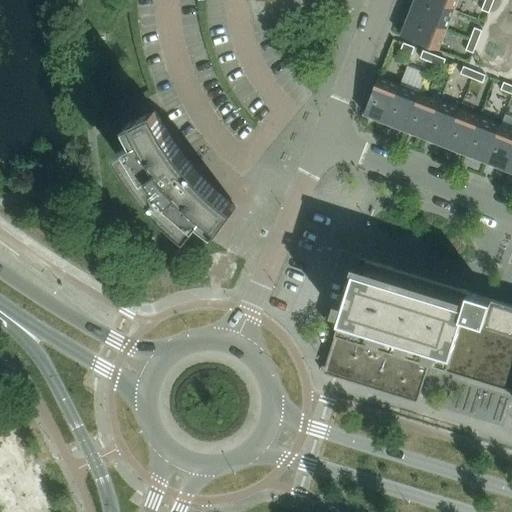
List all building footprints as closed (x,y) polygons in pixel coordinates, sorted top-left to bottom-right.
[(446,30),(454,10),(429,0),(414,0),(409,15),(446,30)] [(429,0),(454,10),(457,0),(429,0)] [(493,1),(490,0),(485,0),(482,10),(489,13),(493,1)] [(438,50),(446,30),(409,15),(401,36),(438,50)] [(475,27),(470,39),(478,42),(482,30),(475,27)] [(478,42),(470,39),(466,50),(473,53),(478,42)] [(415,47),(403,42),(400,50),(412,54),(415,47)] [(434,55),(423,50),(420,58),(432,62),(434,55)] [(434,55),(432,62),(443,66),(446,59),(434,55)] [(475,71),(463,66),(460,73),(472,78),(475,71)] [(486,75),(475,71),(472,78),(483,82),(486,75)] [(364,114),(384,122),(399,85),(379,77),(364,114)] [(511,93),(511,85),(504,82),(501,89),(511,94),(511,93)] [(384,122),(405,130),(419,93),(399,85),(384,122)] [(405,130),(425,138),(439,101),(419,93),(405,130)] [(425,138),(445,146),(459,109),(439,101),(425,138)] [(182,152),(179,148),(174,141),(168,131),(162,120),(160,117),(156,109),(127,123),(136,141),(117,151),(121,158),(123,162),(127,168),(132,175),(134,178),(138,184),(143,191),(148,197),(151,200),(159,209),(167,218),(176,226),(182,232),(189,237),(202,220),(218,232),(237,206),(229,200),(221,194),(214,187),(207,180),(200,173),(193,166),(187,158),(182,152)] [(445,146),(465,153),(480,117),(459,109),(445,146)] [(465,153),(485,161),(500,125),(480,117),(465,153)] [(485,161),(506,169),(511,153),(511,129),(500,125),(485,161)] [(511,304),(359,257),(335,334),(338,335),(327,371),(411,397),(422,377),(425,378),(430,363),(511,388),(511,304)]
